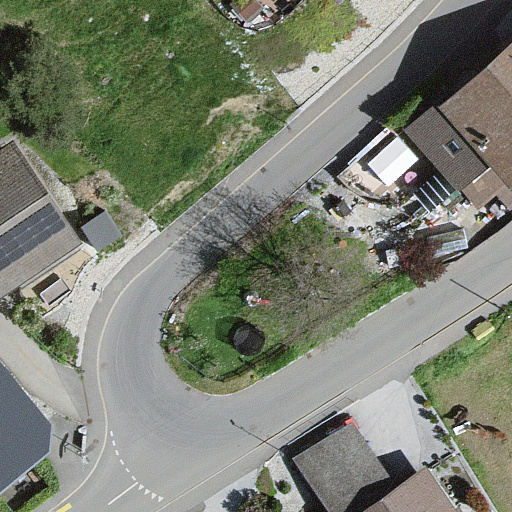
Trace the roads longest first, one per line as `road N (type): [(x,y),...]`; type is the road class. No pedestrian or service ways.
road 1 (tertiary): [(473,0),(153,294),(136,335),(137,378),(151,406),(181,428)]
road 2 (tertiary): [(181,428),(224,428),(262,413),(511,250)]
road 3 (tertiary): [(96,511),(137,480),(181,428)]
